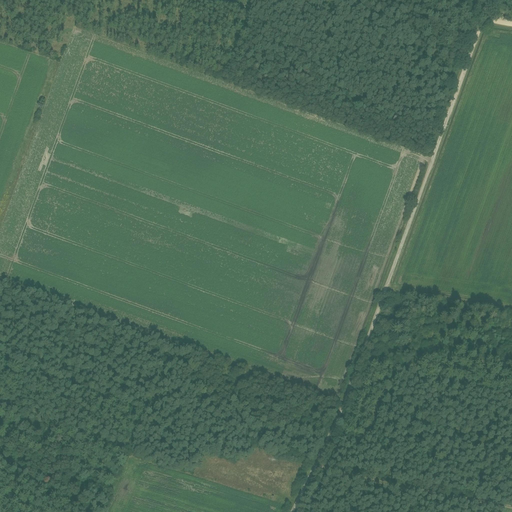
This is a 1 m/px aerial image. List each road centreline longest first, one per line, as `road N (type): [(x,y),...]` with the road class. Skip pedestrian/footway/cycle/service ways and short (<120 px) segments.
road 1 (unclassified): [(482,20),(340,412),(292,511)]
road 2 (track): [(315,464),(511,507)]
